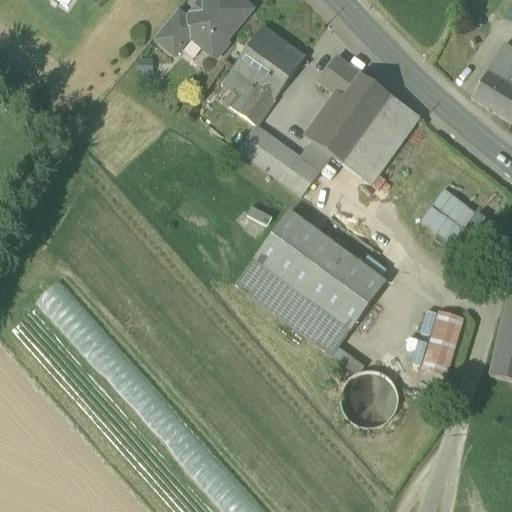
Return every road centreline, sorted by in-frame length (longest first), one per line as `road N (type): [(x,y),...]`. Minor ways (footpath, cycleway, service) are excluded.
road 1 (track): [(432,511),(511,244)]
road 2 (tertiary): [(511,162),(461,123),(338,0)]
